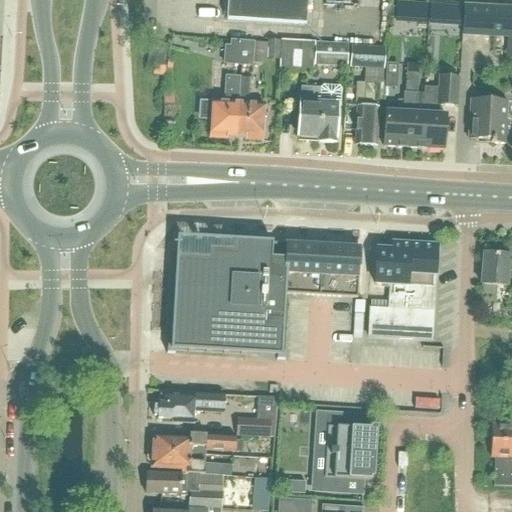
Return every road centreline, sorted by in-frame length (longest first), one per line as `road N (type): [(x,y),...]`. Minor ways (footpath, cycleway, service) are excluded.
road 1 (unclassified): [(466,194),(115,179)]
road 2 (tertiary): [(102,511),(105,365),(76,295),(78,236)]
road 3 (tertiary): [(51,237),(49,306),(27,373),(22,511)]
road 4 (residential): [(463,431),(466,194)]
road 5 (residential): [(463,431),(393,429),(389,511)]
road 6 (tertiary): [(36,0),(47,50),(47,136)]
road 7 (tertiary): [(81,136),(94,0)]
